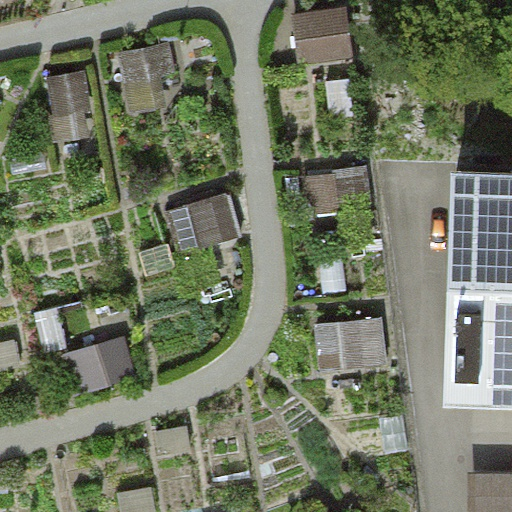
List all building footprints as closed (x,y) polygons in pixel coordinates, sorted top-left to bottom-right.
[(298,7),(301,58),(356,54),(353,3),(298,7)] [(167,39),(121,47),(132,108),(178,100),(167,39)] [(95,129),(91,67),(57,69),(61,131),(95,129)] [(511,171),(458,170),(451,387),(511,388),(511,171)] [(237,191),(172,202),(180,247),(245,236),(237,191)] [(320,316),(324,366),(392,362),(389,312),(320,316)] [(128,333),(68,350),(79,388),(139,371),(128,333)] [(511,511),(511,481),(482,481),(481,511),(511,511)]
